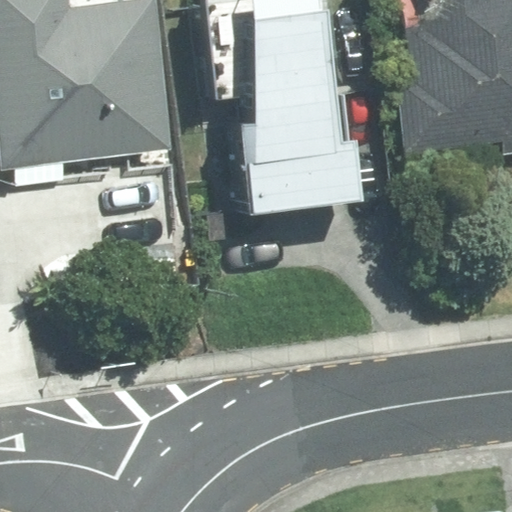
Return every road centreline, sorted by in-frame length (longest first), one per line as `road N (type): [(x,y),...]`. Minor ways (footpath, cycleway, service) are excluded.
road 1 (residential): [(184,503),(243,454),(292,427),(511,391)]
road 2 (residential): [(0,462),(53,461),(184,503)]
